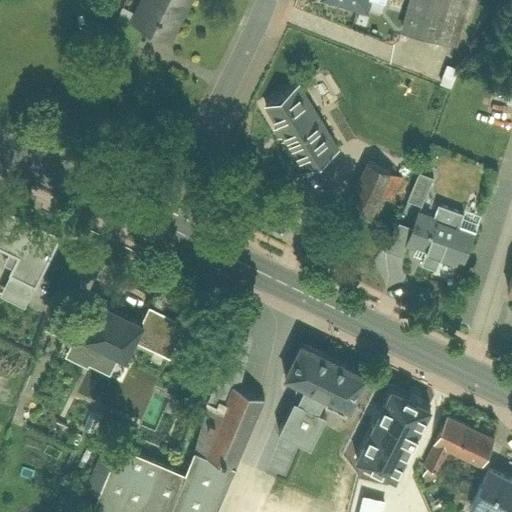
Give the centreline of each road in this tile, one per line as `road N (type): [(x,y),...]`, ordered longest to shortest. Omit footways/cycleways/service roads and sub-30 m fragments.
road 1 (primary): [(511,394),(155,223)]
road 2 (unclassified): [(263,0),(155,223)]
road 3 (primary): [(155,223),(0,146)]
